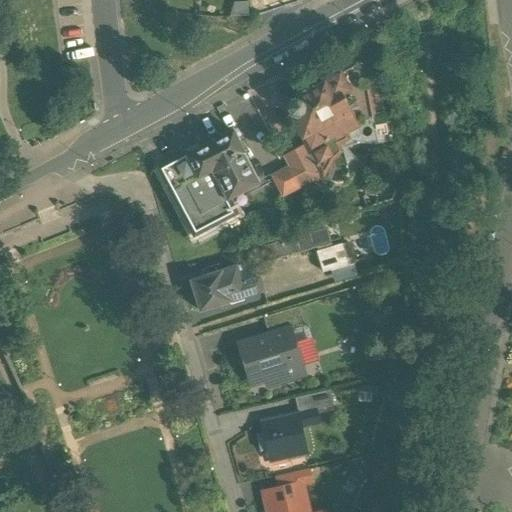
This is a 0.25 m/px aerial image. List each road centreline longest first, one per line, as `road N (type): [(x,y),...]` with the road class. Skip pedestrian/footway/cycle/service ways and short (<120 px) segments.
road 1 (residential): [(56,163),(143,202),(237,511)]
road 2 (residential): [(511,217),(459,511)]
road 3 (track): [(426,41),(433,302)]
road 4 (tertiary): [(123,123),(349,0)]
road 5 (residential): [(105,0),(123,123)]
